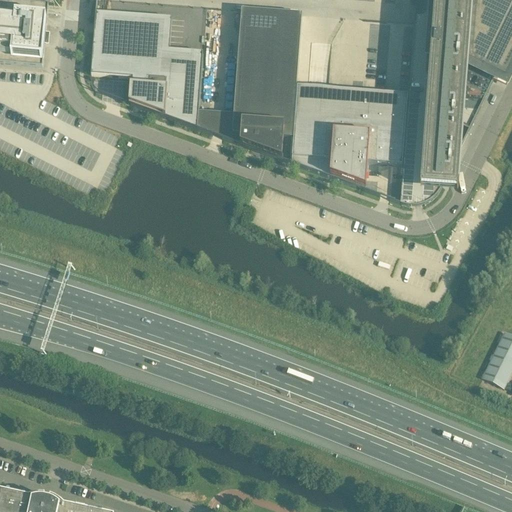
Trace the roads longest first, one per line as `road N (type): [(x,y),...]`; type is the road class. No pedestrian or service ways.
road 1 (unclassified): [(511,96),(454,211),(429,229),(404,229),(85,111),(67,78),(74,0)]
road 2 (motorway): [(0,314),(285,412),(511,505)]
road 3 (motorway): [(511,471),(279,377),(0,282)]
road 4 (unclassified): [(187,511),(0,447)]
